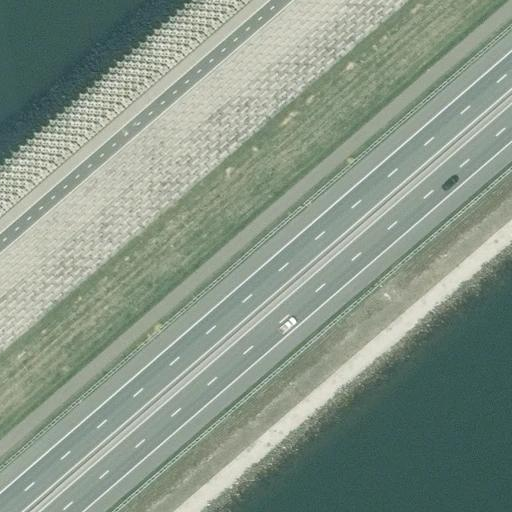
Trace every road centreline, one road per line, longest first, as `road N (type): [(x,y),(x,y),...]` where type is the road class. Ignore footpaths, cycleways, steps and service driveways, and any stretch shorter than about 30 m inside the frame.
road 1 (motorway): [(511,71),(1,511)]
road 2 (motorway): [(62,511),(511,123)]
